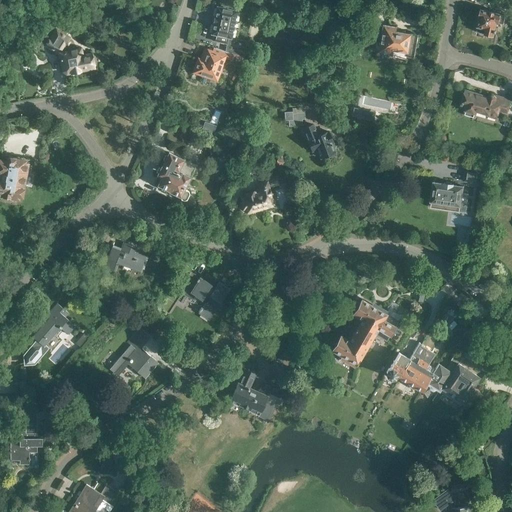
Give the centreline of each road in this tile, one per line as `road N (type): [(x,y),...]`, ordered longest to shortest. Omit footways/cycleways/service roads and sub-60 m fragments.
road 1 (residential): [(31,511),(81,451),(187,376),(291,268)]
road 2 (residential): [(328,245),(422,132),(446,54)]
road 3 (residential): [(511,329),(482,289),(445,264),(328,245)]
road 4 (residential): [(291,268),(137,214),(115,191)]
road 5 (residential): [(0,314),(115,191)]
road 6 (residential): [(115,191),(171,51)]
road 7 (residential): [(63,106),(122,85),(171,51)]
